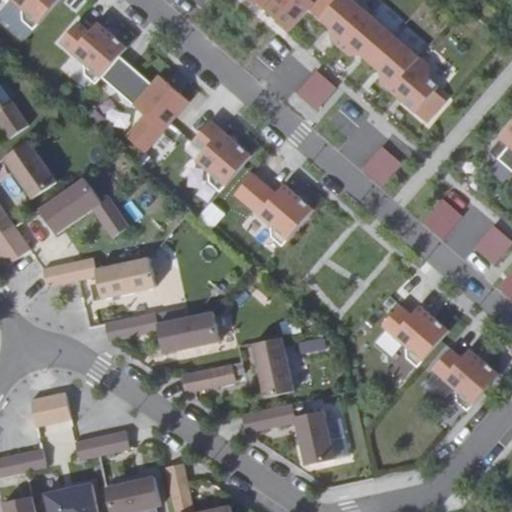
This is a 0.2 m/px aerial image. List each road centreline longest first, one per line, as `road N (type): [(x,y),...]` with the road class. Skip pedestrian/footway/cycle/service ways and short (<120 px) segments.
road 1 (residential): [(143,0),(511,318)]
road 2 (residential): [(37,347),(63,345),(319,511)]
road 3 (residential): [(511,406),(435,493),(359,511)]
